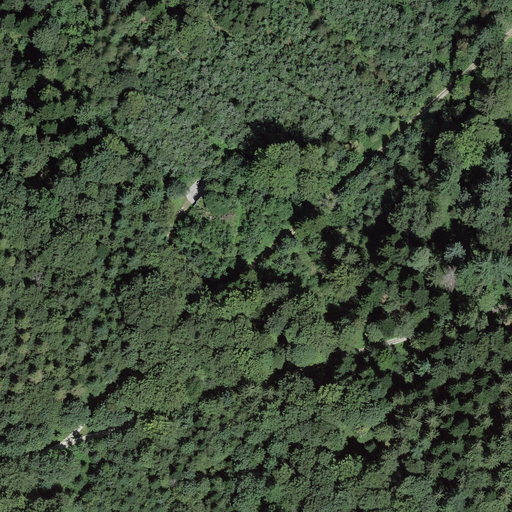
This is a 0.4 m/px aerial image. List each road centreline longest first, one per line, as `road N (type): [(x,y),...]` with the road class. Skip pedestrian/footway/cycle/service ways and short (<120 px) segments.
road 1 (track): [(69,444),(196,310),(511,28)]
road 2 (track): [(0,463),(511,304)]
